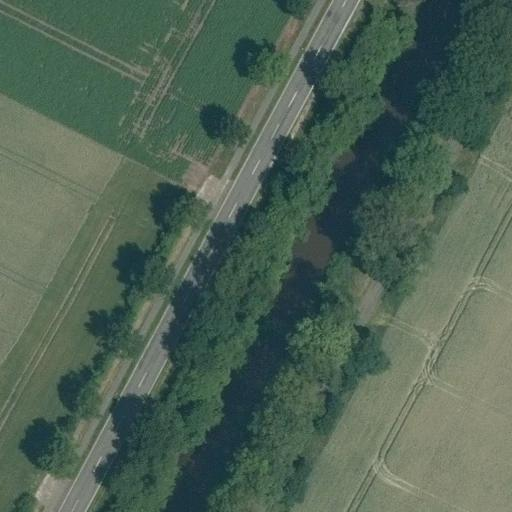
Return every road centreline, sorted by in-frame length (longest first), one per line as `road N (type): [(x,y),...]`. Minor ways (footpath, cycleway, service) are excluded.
road 1 (tertiary): [(70,511),(345,0)]
road 2 (unclassified): [(507,0),(233,511)]
